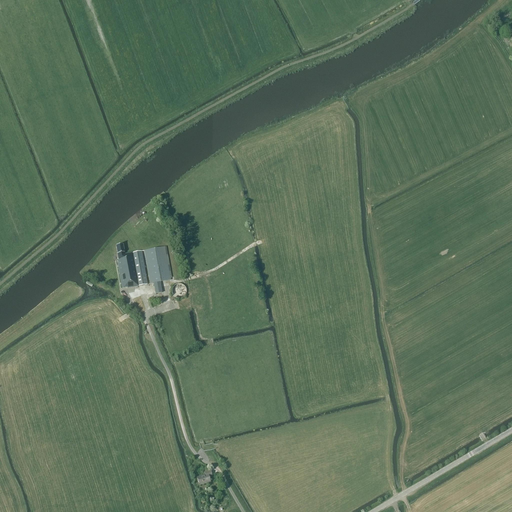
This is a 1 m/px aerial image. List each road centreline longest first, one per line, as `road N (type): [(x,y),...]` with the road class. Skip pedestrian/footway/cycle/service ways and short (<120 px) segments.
road 1 (unclassified): [(242,511),(185,438),(170,376),(129,298)]
road 2 (tertiary): [(372,511),(511,429)]
